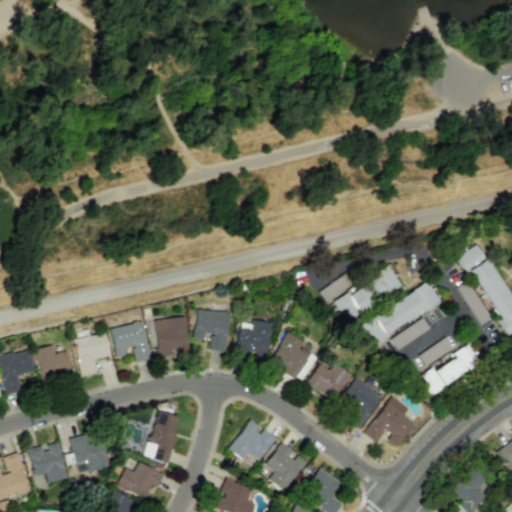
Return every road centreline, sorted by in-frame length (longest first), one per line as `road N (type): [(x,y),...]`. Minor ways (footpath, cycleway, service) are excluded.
road 1 (residential): [(0,429),(177,386),(218,386),(278,407),(394,500)]
road 2 (tertiary): [(385,511),(436,454),(511,397)]
road 3 (residential): [(179,511),(218,386)]
